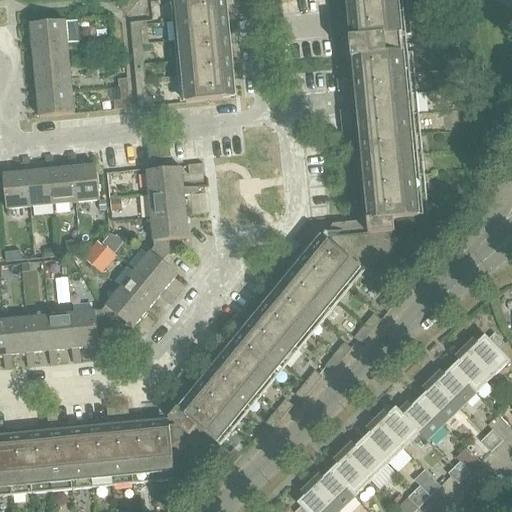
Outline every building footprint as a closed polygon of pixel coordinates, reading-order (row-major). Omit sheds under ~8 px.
[(127,17),(141,0),(128,0),(120,11),(127,17)] [(231,100),(221,0),(187,0),(177,1),(187,104),(231,100)] [(352,61),(354,61),(360,60),(375,221),(367,222),(369,236),(395,233),(394,221),(428,218),(413,53),(403,54),(402,37),(411,36),(407,0),(353,0),(357,39),(350,40),(352,61)] [(114,17),(113,18),(114,35),(124,34),(123,25),(114,17)] [(66,23),(32,26),(34,49),(68,46),(66,23)] [(130,24),(131,33),(147,32),(146,23),(130,24)] [(132,38),(132,46),(142,45),(141,37),(132,38)] [(125,55),(124,39),(114,40),(116,55),(125,55)] [(142,53),(142,45),(132,46),(133,54),(142,53)] [(70,69),(68,46),(34,49),(36,72),(70,69)] [(143,58),(134,58),(134,66),(144,66),(143,58)] [(145,74),(144,66),(134,66),(135,74),(145,74)] [(72,92),(70,69),(36,72),(38,95),(72,92)] [(136,79),(136,87),(146,86),(145,78),(136,79)] [(128,88),(128,80),(118,81),(119,89),(128,88)] [(347,80),(337,81),(338,91),(348,90),(347,80)] [(136,87),(137,95),(147,94),(146,86),(136,87)] [(128,88),(119,89),(120,96),(129,95),(128,88)] [(72,92),(38,95),(40,119),(74,116),(72,92)] [(153,98),(137,100),(138,109),(154,107),(153,98)] [(130,110),(129,100),(114,102),(115,111),(130,110)] [(351,112),(340,113),(342,134),(353,133),(351,112)] [(171,158),(171,155),(170,144),(148,146),(149,161),(171,158)] [(58,206),(80,204),(77,169),(75,155),(68,156),(69,170),(54,172),(58,206)] [(35,209),(58,206),(54,172),(53,157),(45,158),(47,172),(31,174),(35,209)] [(7,211),(35,209),(31,174),(30,159),(22,160),(24,174),(4,176),(7,211)] [(204,166),(189,167),(189,176),(205,175),(204,166)] [(97,167),(77,169),(80,204),(100,202),(97,167)] [(184,193),(184,190),(182,170),(148,173),(150,197),(184,193)] [(184,193),(150,197),(152,220),(186,216),(185,197),(199,196),(198,189),(184,190),(184,193)] [(186,216),(152,220),(155,249),(169,254),(168,242),(189,240),(186,216)] [(322,239),(326,242),(360,270),(360,271),(390,295),(398,285),(391,279),(398,271),(395,233),(369,236),(367,222),(333,225),(322,239)] [(173,424),(170,428),(175,481),(174,482),(175,484),(189,483),(213,453),(232,468),(242,456),(234,450),(230,455),(217,444),(360,271),(360,270),(326,242),(274,305),(184,415),(178,410),(169,421),(173,424)] [(100,258),(90,249),(83,258),(93,266),(100,258)] [(169,254),(155,249),(136,272),(163,294),(165,292),(178,276),(162,262),(169,254)] [(21,253),(5,254),(6,264),(22,263),(21,253)] [(266,272),(274,279),(287,262),(279,256),(266,272)] [(163,294),(136,272),(121,290),(148,312),(160,297),(171,306),(176,301),(165,292),(163,294)] [(133,331),(148,312),(121,290),(102,313),(109,326),(116,317),(133,331)] [(398,302),(390,295),(381,307),(389,313),(398,302)] [(102,313),(73,316),(76,350),(80,350),(99,348),(97,327),(109,326),(102,313)] [(374,315),(364,327),(372,333),(382,322),(374,315)] [(81,364),(80,350),(76,350),(73,316),(50,318),(53,352),(57,352),(72,351),(73,365),(81,364)] [(50,318),(27,320),(30,355),(34,354),(49,353),(51,367),(58,366),(57,352),(53,352),(50,318)] [(27,320),(4,322),(7,357),(11,356),(27,355),(28,369),(35,368),(34,354),(30,355),(27,320)] [(4,322),(0,322),(0,357),(4,358),(5,371),(13,371),(11,356),(7,357),(4,322)] [(372,333),(364,327),(355,339),(362,345),(372,333)] [(465,350),(493,379),(510,363),(499,351),(505,345),(495,335),(481,348),(479,345),(478,344),(474,341),(465,350)] [(345,344),(335,356),(343,362),(353,350),(345,344)] [(477,395),(493,379),(465,350),(456,359),(459,362),(458,363),(459,364),(460,363),(463,366),(456,373),(477,395)] [(343,362),(335,356),(325,368),(333,374),(343,362)] [(176,381),(177,381),(184,388),(198,372),(190,364),(176,381)] [(316,372),(306,384),(313,390),(323,378),(316,372)] [(460,411),(477,395),(456,373),(448,380),(446,377),(446,376),(445,375),(445,376),(441,372),(432,381),(460,411)] [(460,411),(432,381),(423,390),(427,394),(426,395),(427,396),(427,395),(430,398),(423,404),(444,426),(460,411)] [(304,403),(313,390),(306,384),(296,397),(304,403)] [(286,401),(276,413),(284,419),(294,407),(286,401)] [(427,443),(444,426),(423,404),(416,411),(413,409),(414,408),(413,407),(412,408),(408,404),(400,412),(420,435),(427,443)] [(107,407),(108,418),(129,415),(128,405),(107,407)] [(58,423),(57,412),(47,413),(48,424),(58,423)] [(404,451),(420,435),(400,412),(392,420),(390,417),(391,417),(390,416),(389,417),(385,413),(376,421),(404,451)] [(266,425),(267,426),(274,431),(284,419),(276,413),(266,425)] [(374,438),(367,445),(388,467),(404,451),(376,421),(366,430),(370,434),(369,435),(370,436),(371,435),(374,438)] [(175,481),(170,428),(0,444),(0,499),(174,482),(175,481)] [(487,438),(497,449),(503,443),(493,432),(487,438)] [(497,449),(487,438),(481,444),(491,455),(497,449)] [(371,483),(388,467),(367,445),(360,452),(357,449),(358,448),(357,447),(356,448),(352,444),(343,453),(371,483)] [(355,499),(371,483),(343,453),(334,462),(338,467),(337,467),(338,468),(339,467),(341,470),(334,477),(355,499)] [(454,470),(464,480),(470,475),(460,464),(454,470)] [(448,476),(452,480),(458,486),(464,480),(454,470),(448,476)] [(336,511),(341,511),(355,499),(334,477),(327,483),(324,481),(325,480),(324,479),(323,480),(319,476),(310,485),(336,511)] [(336,511),(310,485),(301,494),(305,498),(304,499),(305,500),(305,499),(308,502),(297,511),(336,511)] [(414,494),(425,505),(431,499),(420,488),(414,494)] [(425,505),(414,494),(408,500),(419,511),(425,505)]
